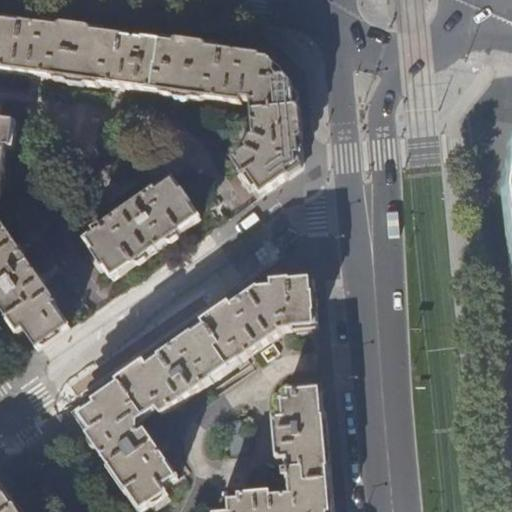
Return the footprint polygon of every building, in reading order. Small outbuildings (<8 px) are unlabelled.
[(296,95),(261,58),(60,30),(59,28),(45,26),(45,28),(0,21),(0,72),(53,80),(56,83),(69,84),(71,83),(84,84),(86,87),(100,89),(102,86),(160,95),(162,98),(175,99),(177,97),(190,98),(192,101),(205,103),(207,101),(244,106),(244,102),(253,103),(251,138),(248,138),(248,149),(250,152),(234,163),(259,200),(303,170),(296,95)] [(0,203),(1,203),(8,151),(14,152),(18,125),(0,122),(0,310),(18,337),(25,333),(38,352),(71,330),(57,308),(59,306),(2,223),(0,224),(0,203)] [(107,269),(115,281),(202,221),(194,209),(196,208),(185,192),(183,193),(175,181),(158,193),(157,191),(103,228),(102,227),(95,232),(97,235),(88,242),(97,255),(95,257),(105,270),(107,269)] [(88,438),(139,511),(145,511),(151,508),(152,510),(166,501),(164,499),(167,497),(164,491),(177,482),(145,435),(139,439),(137,436),(138,428),(157,415),(161,420),(285,334),(317,331),(313,281),(267,285),(78,416),(91,436),(88,438)] [(332,511),(329,473),(322,394),(322,392),(310,393),(309,388),(295,390),(295,394),(288,395),(289,404),(282,405),(283,423),(273,424),(277,464),(287,464),(288,474),(283,474),(283,481),(289,481),(290,499),(271,500),(271,496),(239,500),(240,503),(228,504),(228,511),(332,511)] [(228,425),(230,456),(248,455),(245,423),(228,425)] [(18,511),(1,487),(0,486),(0,511),(18,511)]
